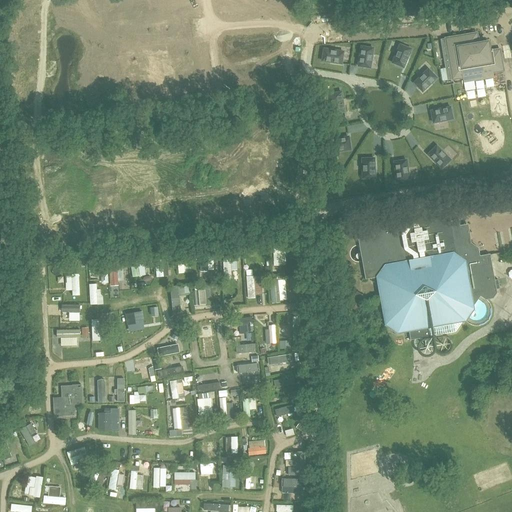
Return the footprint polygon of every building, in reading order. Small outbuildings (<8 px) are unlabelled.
[(476,34),(446,39),(453,79),(462,77),(463,83),(494,78),(493,72),(503,71),(499,50),(493,51),(492,49),(492,51),(489,52),(488,42),(478,44),(477,41),(480,41),(479,40),(478,40),(476,34)] [(411,49),(400,45),(392,63),(403,68),(411,49)] [(361,47),(358,67),(370,68),(373,49),(361,47)] [(324,49),(322,61),(342,64),(343,52),(324,49)] [(428,69),(414,83),(422,92),(437,78),(428,69)] [(344,112),(341,92),(329,94),(332,114),(344,112)] [(450,107),(431,111),(433,123),(453,119),(450,107)] [(328,140),(330,152),(350,150),(348,137),(328,140)] [(451,160),(436,146),(428,155),(442,169),(451,160)] [(363,179),(364,179),(375,178),(374,158),(362,159),(363,179)] [(409,180),(406,160),(394,162),(397,182),(409,180)] [(368,227),(353,230),(355,241),(358,240),(359,245),(362,261),(365,279),(376,278),(380,301),(385,326),(386,327),(397,334),(409,332),(410,340),(411,340),(416,339),(417,339),(417,337),(429,335),(429,337),(430,337),(456,332),(462,322),(466,322),(467,321),(469,318),(475,309),(474,305),(478,299),(480,296),(485,300),(486,300),(490,299),(493,298),(497,293),(496,289),(500,289),(498,280),(495,280),(490,255),(490,254),(480,256),(478,248),(471,243),(469,232),(467,233),(465,225),(463,225),(459,226),(458,220),(451,221),(450,215),(368,229),(368,227)] [(291,302),(290,280),(282,281),(282,286),(275,286),(276,303),(291,302)] [(219,305),(226,305),(226,289),(218,289),(219,305)] [(196,306),(208,306),(208,292),(197,291),(196,306)] [(279,379),(279,386),(300,385),(300,372),(286,373),(286,379),(279,379)] [(129,385),(137,383),(136,375),(127,376),(129,385)] [(195,378),(187,378),(187,386),(195,386),(195,378)] [(182,394),(187,394),(186,383),(179,383),(179,381),(174,381),(175,400),(182,400),(182,394)] [(74,416),(74,399),(82,399),(81,385),(61,386),(62,402),(54,403),(54,417),(74,416)] [(119,388),(106,389),(106,404),(120,403),(119,388)] [(247,400),(248,418),(255,417),(254,399),(247,400)] [(294,414),(303,412),(301,403),(280,409),(283,423),(296,420),(294,414)] [(33,407),(34,414),(42,413),(41,406),(33,407)] [(178,430),(185,430),(184,408),(177,409),(178,430)] [(112,431),(111,413),(98,413),(98,431),(112,431)] [(29,429),(30,443),(42,443),(42,429),(29,429)] [(242,438),(231,438),(232,455),(242,455),(242,438)] [(211,443),(211,454),(222,454),(222,443),(211,443)] [(252,444),(253,458),(270,457),(270,443),(252,444)] [(99,465),(91,486),(99,489),(107,468),(99,465)] [(239,490),(240,467),(227,467),(227,490),(239,490)] [(113,490),(121,490),(123,470),(115,469),(113,490)] [(157,469),(157,489),(170,489),(170,469),(157,469)] [(134,473),(134,491),(147,491),(148,473),(134,473)] [(260,491),(260,480),(250,480),(250,491),(260,491)] [(302,496),(303,483),(281,482),(281,489),(288,489),(288,496),(302,496)] [(67,503),(69,494),(49,490),(47,499),(67,503)] [(137,511),(141,511),(151,511),(152,511),(158,511),(158,502),(137,504),(137,511)]
